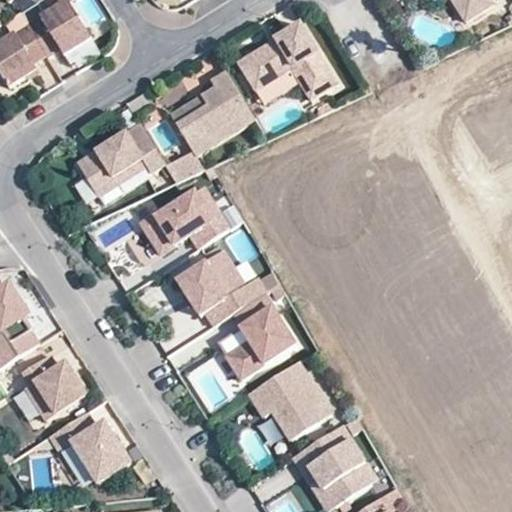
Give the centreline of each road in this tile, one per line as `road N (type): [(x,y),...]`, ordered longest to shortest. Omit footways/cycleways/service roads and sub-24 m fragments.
road 1 (residential): [(202,511),(28,239)]
road 2 (residential): [(385,70),(511,276)]
road 3 (residential): [(160,58),(25,141)]
